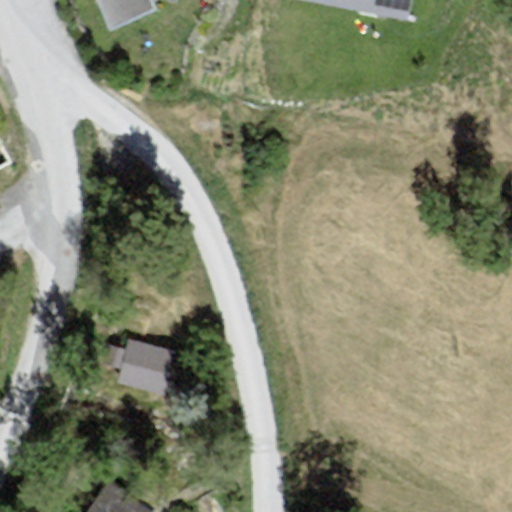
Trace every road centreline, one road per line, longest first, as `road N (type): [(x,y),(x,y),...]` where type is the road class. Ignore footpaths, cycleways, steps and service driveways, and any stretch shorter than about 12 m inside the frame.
road 1 (residential): [(8,49),(118,128),(178,200),(216,276),(241,384),(254,511)]
road 2 (residential): [(0,436),(47,310),(56,220),(8,49)]
